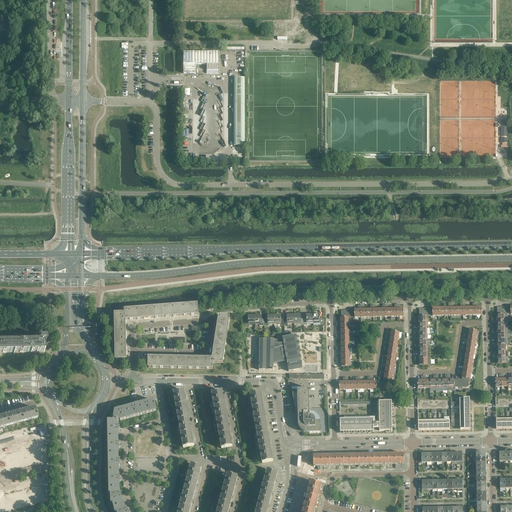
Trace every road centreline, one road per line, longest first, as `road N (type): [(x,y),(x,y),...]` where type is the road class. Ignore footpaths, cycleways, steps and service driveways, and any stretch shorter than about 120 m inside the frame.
road 1 (unclassified): [(511,179),(177,185),(159,167),(155,107),(103,101)]
road 2 (primary): [(80,275),(511,258)]
road 3 (primary): [(511,244),(81,253)]
road 4 (secondary): [(81,253),(83,101)]
road 5 (secondary): [(69,101),(68,253)]
road 6 (residential): [(211,320),(214,309),(331,298)]
road 7 (residential): [(135,511),(124,431),(165,421)]
